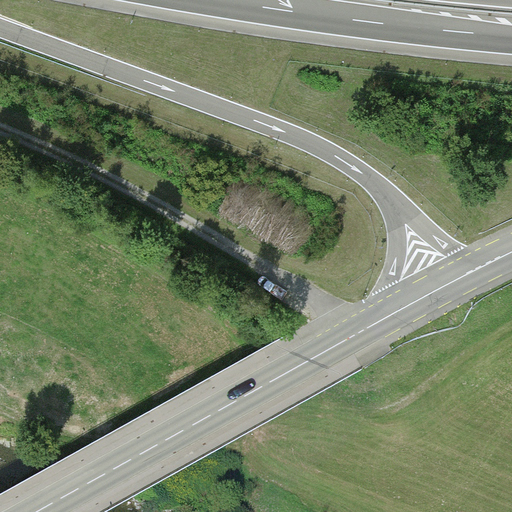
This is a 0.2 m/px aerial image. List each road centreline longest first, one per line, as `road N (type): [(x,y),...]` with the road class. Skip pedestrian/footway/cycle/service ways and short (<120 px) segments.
road 1 (motorway): [(0,28),(341,159),(390,197),(450,285)]
road 2 (primary): [(45,511),(450,285)]
road 3 (track): [(0,127),(118,183),(367,330)]
road 4 (motorway): [(215,0),(511,38)]
road 5 (track): [(511,328),(400,405),(374,414)]
